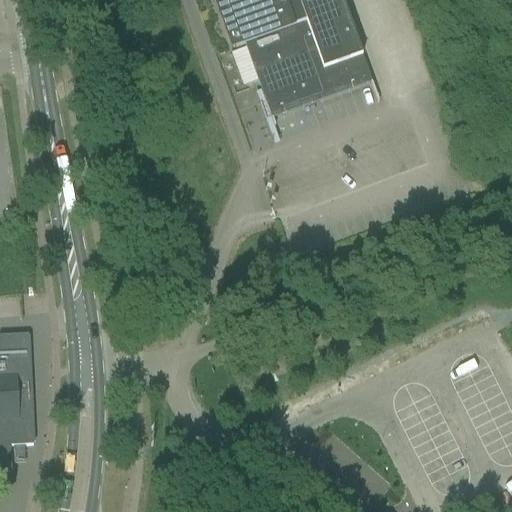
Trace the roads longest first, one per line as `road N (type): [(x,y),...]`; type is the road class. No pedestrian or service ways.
road 1 (unclassified): [(89,373),(214,347),(511,237)]
road 2 (secondary): [(89,373),(39,62)]
road 3 (secondary): [(76,511),(89,373)]
